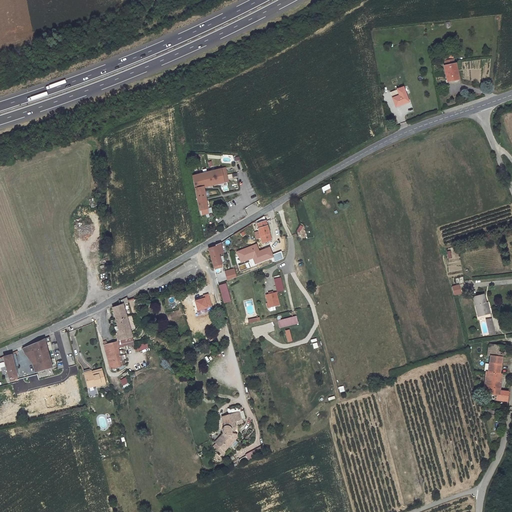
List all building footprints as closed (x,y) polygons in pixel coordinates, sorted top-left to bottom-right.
[(445,65),(444,66),(447,82),(453,81),(453,80),(454,80),(457,79),(458,79),(455,63),(454,63),(445,65)] [(468,69),(468,80),(479,80),(479,69),(468,69)] [(392,98),(396,106),(408,102),(403,87),(397,90),(399,94),(396,95),(396,97),(392,98)] [(197,168),(198,174),(215,170),(213,164),(197,168)] [(198,174),(193,176),(195,188),(203,187),(227,182),(224,168),(215,170),(198,174)] [(197,201),(199,210),(200,210),(207,208),(203,187),(195,188),(197,201)] [(271,240),(264,216),(256,221),(259,232),(261,238),(262,243),(263,243),(268,241),(271,240)] [(221,267),(220,264),(221,264),(218,251),(222,250),(222,251),(220,243),(215,245),(216,247),(209,248),(214,269),(221,267)] [(224,270),(226,280),(236,278),(234,268),(224,270)] [(283,290),(280,278),(274,279),(277,292),(283,290)] [(451,286),(453,295),(461,293),(459,284),(451,286)] [(279,305),(276,292),(266,295),(268,303),(266,303),(268,309),(270,311),(275,310),(275,306),(279,305)] [(488,305),(486,306),(485,303),(483,294),(473,297),(477,314),(484,313),(485,315),(490,313),(488,305)] [(104,345),(110,369),(122,367),(117,347),(131,344),(133,343),(130,331),(135,328),(131,316),(126,317),(123,305),(128,302),(126,297),(121,300),(122,304),(112,307),(116,320),(113,321),(117,340),(116,341),(106,344),(104,345)] [(295,324),(293,318),(278,322),(279,328),(295,324)] [(494,334),(491,318),(486,319),(489,335),(494,334)] [(289,329),(284,330),(287,342),(292,341),(289,329)] [(35,372),(52,367),(44,339),(22,348),(25,354),(33,351),(35,359),(30,360),(33,364),(35,372)] [(146,342),(134,345),(134,347),(136,351),(148,348),(146,342)] [(490,356),(488,372),(499,374),(502,355),(506,356),(508,347),(506,346),(502,346),(494,345),(494,347),(493,356),(490,356)] [(30,360),(35,359),(33,351),(25,354),(30,360)] [(17,376),(11,355),(3,357),(9,381),(16,380),(17,378),(17,376)] [(105,384),(102,371),(91,373),(91,372),(84,374),(88,388),(96,386),(105,384)] [(486,372),(485,380),(498,381),(499,374),(488,372),(486,372)] [(36,400),(31,381),(38,379),(37,374),(24,377),(17,379),(24,404),(36,400)] [(124,389),(131,386),(127,377),(119,380),(124,389)] [(497,395),(496,400),(509,402),(510,392),(505,391),(505,392),(500,391),(501,382),(498,381),(485,380),(483,390),(488,391),(487,394),(497,395)] [(231,428),(235,427),(234,422),(235,421),(235,424),(238,423),(239,423),(243,422),(242,419),(244,418),(242,411),(240,411),(239,407),(231,409),(228,409),(227,409),(229,414),(222,417),(223,422),(225,421),(226,425),(224,426),(222,433),(223,434),(219,437),(220,438),(216,443),(224,451),(231,444),(230,443),(232,442),(235,440),(236,435),(233,434),(231,431),(231,430),(231,429),(231,428)] [(224,456),(224,451),(216,443),(213,446),(224,456)] [(265,451),(262,446),(251,452),(254,458),(265,451)]
